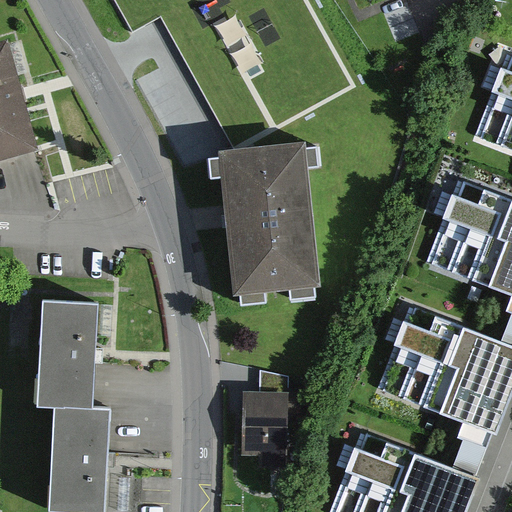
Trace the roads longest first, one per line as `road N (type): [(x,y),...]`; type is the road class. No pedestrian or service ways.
road 1 (residential): [(172,226),(193,333),(197,511)]
road 2 (residential): [(52,0),(172,226)]
road 3 (residential): [(0,225),(172,226)]
